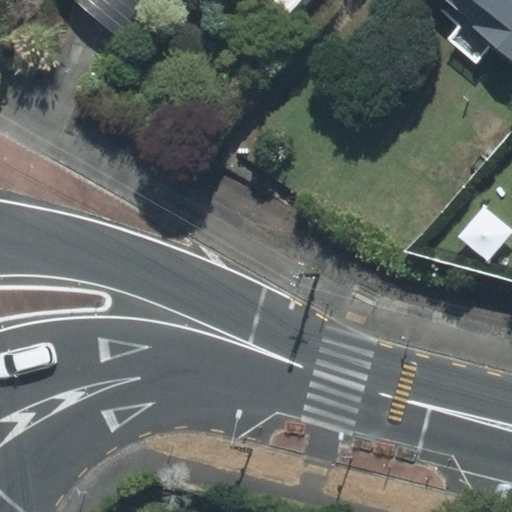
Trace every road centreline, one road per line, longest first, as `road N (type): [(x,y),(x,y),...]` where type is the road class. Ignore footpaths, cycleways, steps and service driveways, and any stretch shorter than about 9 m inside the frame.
road 1 (tertiary): [(0,239),(107,259),(228,303),(342,380)]
road 2 (tertiary): [(342,380),(127,380),(0,427)]
road 3 (tertiary): [(511,423),(342,380)]
